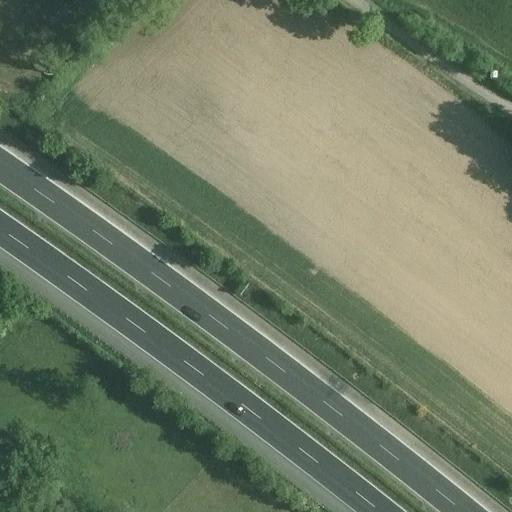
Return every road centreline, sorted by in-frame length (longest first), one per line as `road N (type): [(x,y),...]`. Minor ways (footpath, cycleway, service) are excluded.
road 1 (motorway): [(498,511),(0,163)]
road 2 (motorway): [(0,234),(371,511)]
